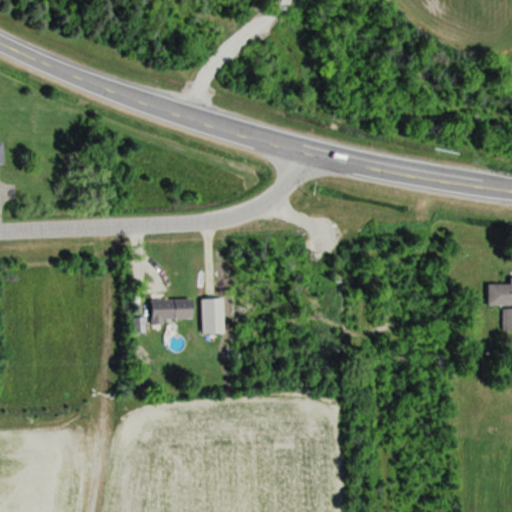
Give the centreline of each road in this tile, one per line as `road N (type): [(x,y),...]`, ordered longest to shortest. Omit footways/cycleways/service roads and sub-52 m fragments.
road 1 (residential): [(0,230),(230,217),(313,157)]
road 2 (tertiary): [(313,157),(0,48)]
road 3 (tertiary): [(313,157),(511,191)]
